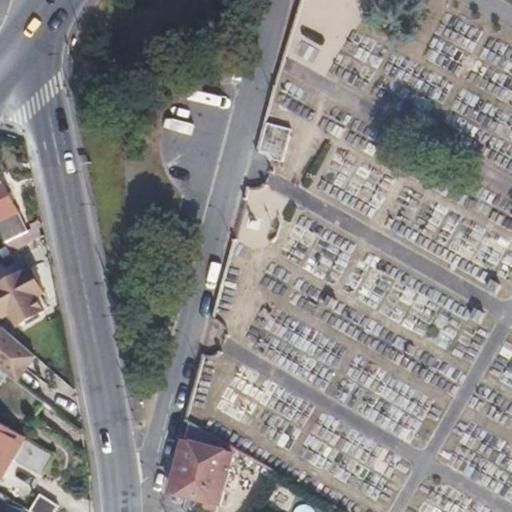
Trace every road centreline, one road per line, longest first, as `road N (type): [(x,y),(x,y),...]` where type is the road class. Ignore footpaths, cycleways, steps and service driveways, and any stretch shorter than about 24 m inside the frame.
road 1 (residential): [(122,493),(142,482),(159,436),(289,0)]
road 2 (tertiary): [(122,493),(49,130),(19,52)]
